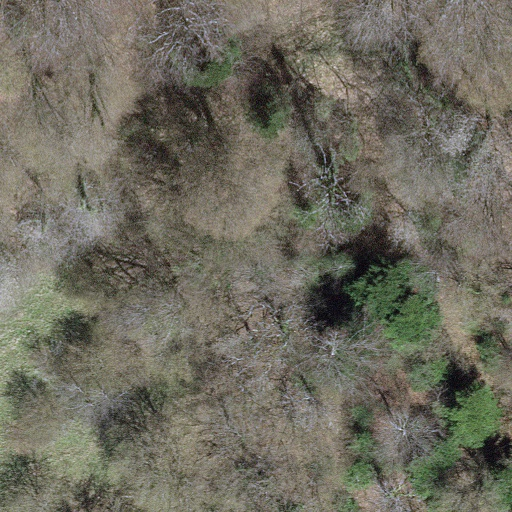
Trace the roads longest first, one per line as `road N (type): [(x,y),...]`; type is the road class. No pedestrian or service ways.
road 1 (track): [(390,39),(0,136)]
road 2 (track): [(511,114),(470,98),(390,39),(431,0)]
